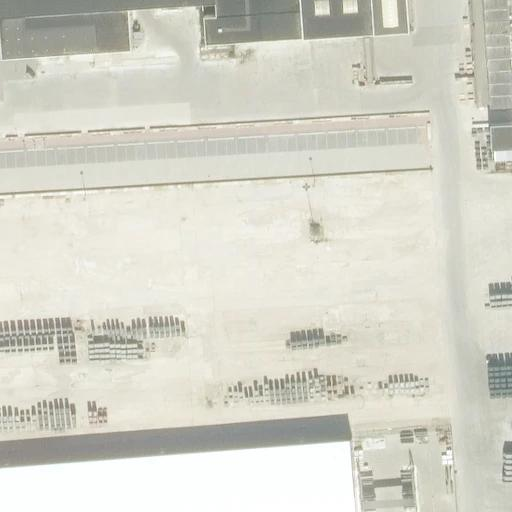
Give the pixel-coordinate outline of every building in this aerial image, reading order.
[(0,0),(0,58),(132,51),(129,10),(216,5),(217,15),(204,16),(206,43),(410,30),(408,0),(0,0)] [(511,63),(508,0),(483,0),(490,109),(511,107),(511,63)] [(492,148),(511,147),(511,123),(491,124),(492,148)] [(408,162),(408,153),(357,154),(357,163),(408,162)] [(357,511),(352,437),(0,464),(0,511),(357,511)]
